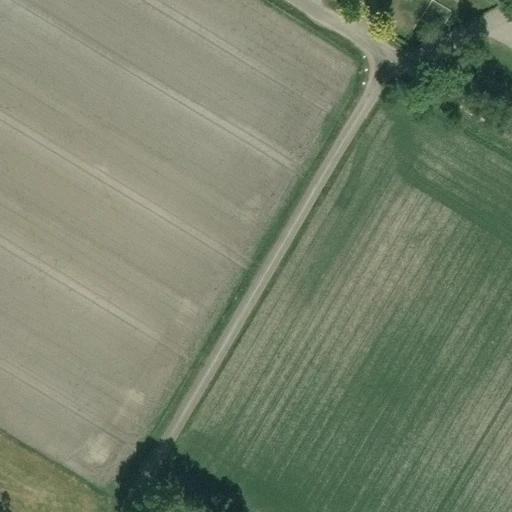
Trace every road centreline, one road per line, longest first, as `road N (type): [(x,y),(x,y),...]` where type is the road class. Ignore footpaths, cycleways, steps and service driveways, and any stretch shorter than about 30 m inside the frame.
road 1 (unclassified): [(127,511),(392,58),(295,0)]
road 2 (track): [(511,131),(392,58)]
